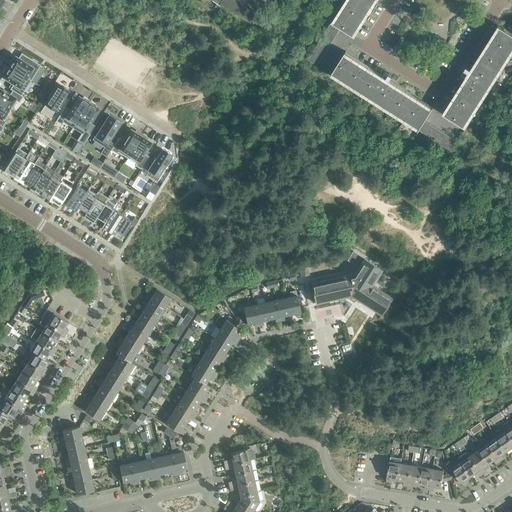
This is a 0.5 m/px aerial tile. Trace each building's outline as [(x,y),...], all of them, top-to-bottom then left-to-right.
[(234,0),(226,0),(223,6),(229,9),(234,0)] [(234,12),(240,3),(234,0),(229,9),(234,12)] [(332,21),(341,27),(355,36),(356,35),(353,34),(374,0),(348,0),(335,22),(332,20),(332,21)] [(245,6),(240,3),(234,12),(239,16),(245,6)] [(245,19),(250,10),(245,6),(239,16),(245,19)] [(256,14),(250,10),(245,19),(250,23),(256,14)] [(329,26),(338,32),(341,27),(332,21),(329,26)] [(464,69),(468,72),(466,75),(468,77),(459,92),(445,113),(443,111),(442,112),(466,127),(466,126),(464,125),(484,92),(511,48),(511,33),(498,24),(498,25),(500,27),(473,70),(470,68),(471,68),(466,65),(464,69)] [(325,32),(334,38),(338,32),(329,26),(325,32)] [(322,37),(331,43),(334,38),(325,32),(322,37)] [(318,43),(327,49),(331,43),(322,37),(318,43)] [(315,48),(324,54),(327,49),(318,43),(315,48)] [(311,54),(321,60),(324,54),(315,48),(311,54)] [(418,129),(419,130),(425,121),(434,107),(433,106),(432,109),(388,82),(390,79),(393,75),(389,72),(387,76),(383,74),(381,77),(345,54),(346,51),(331,74),(333,72),(420,127),(418,129)] [(9,66),(31,80),(41,65),(21,52),(18,58),(15,56),(9,66)] [(308,59),(317,65),(321,60),(311,54),(308,59)] [(21,95),(31,80),(9,66),(8,68),(6,67),(2,73),(4,74),(2,76),(13,83),(10,88),(12,89),(21,95)] [(53,83),(49,81),(44,88),(48,91),(53,83)] [(61,112),(64,108),(69,99),(64,96),(68,89),(58,83),(55,88),(53,87),(47,97),(49,98),(40,112),(50,118),(56,109),(61,112)] [(0,102),(11,110),(16,101),(19,102),(23,96),(21,95),(12,89),(9,95),(0,88),(0,102)] [(73,127),(90,100),(83,96),(82,98),(81,97),(77,103),(75,102),(69,112),(64,108),(61,112),(56,120),(62,124),(64,121),(73,127)] [(97,104),(90,100),(73,127),(82,133),(79,137),(85,141),(94,127),(89,124),(95,114),(93,113),(96,107),(95,107),(97,104)] [(11,110),(0,102),(0,124),(3,126),(7,120),(5,119),(11,110)] [(121,123),(109,115),(105,122),(102,120),(97,128),(100,130),(94,139),(106,146),(102,153),(107,156),(111,150),(114,144),(109,141),(121,123)] [(447,148),(453,139),(425,121),(419,130),(447,148)] [(29,129),(27,132),(37,138),(39,135),(29,129)] [(118,152),(127,157),(142,134),(136,130),(135,132),(131,129),(124,140),(119,137),(114,144),(111,150),(117,153),(118,152)] [(148,138),(142,134),(127,157),(136,163),(135,165),(141,169),(147,160),(149,156),(144,153),(151,142),(147,139),(148,138)] [(37,138),(37,139),(46,145),(46,144),(48,141),(39,135),(37,138)] [(453,139),(447,148),(451,150),(457,141),(453,139)] [(48,141),(46,144),(55,149),(57,146),(48,141)] [(57,146),(55,149),(64,155),(66,152),(57,146)] [(28,154),(18,147),(3,169),(14,176),(25,157),(28,154)] [(147,160),(141,169),(141,170),(157,180),(167,164),(168,165),(173,158),(171,157),(172,155),(161,148),(152,163),(147,160)] [(30,150),(27,155),(36,160),(39,155),(30,150)] [(66,152),(64,155),(73,161),(75,157),(66,152)] [(35,163),(25,157),(14,176),(23,181),(35,163)] [(75,157),(73,161),(83,167),(85,164),(75,157)] [(109,166),(103,162),(102,163),(99,168),(105,172),(109,166)] [(31,187),(43,168),(35,163),(23,181),(31,187)] [(31,187),(40,193),(54,171),(45,165),(43,168),(31,187)] [(88,166),(86,170),(96,176),(99,172),(88,166)] [(63,176),(54,171),(40,193),(49,198),(63,176)] [(96,176),(96,177),(104,182),(107,177),(99,172),(96,176)] [(73,182),(63,176),(49,198),(59,205),(73,182)] [(107,177),(104,182),(114,188),(116,184),(107,177)] [(116,184),(114,188),(116,189),(119,191),(122,193),(124,189),(116,184)] [(65,203),(75,210),(87,191),(77,185),(65,203)] [(75,210),(83,215),(96,194),(88,188),(87,191),(75,210)] [(150,188),(145,197),(151,201),(156,192),(150,188)] [(93,221),(104,202),(108,197),(98,191),(96,194),(83,215),(93,221)] [(124,191),(119,201),(127,205),(132,195),(124,191)] [(113,207),(104,202),(93,221),(101,226),(113,207)] [(122,214),(113,207),(101,226),(110,232),(122,214)] [(122,214),(110,232),(121,239),(130,224),(134,226),(138,220),(134,217),(132,220),(122,214)] [(315,303),(321,302),(347,296),(348,299),(353,302),(354,302),(356,299),(381,315),(392,297),(372,284),(382,269),(353,251),(349,256),(361,263),(354,273),(311,283),(315,303)] [(301,276),(309,275),(306,263),(298,265),(301,276)] [(150,298),(165,307),(171,297),(153,286),(151,289),(154,292),(150,298)] [(286,297),(290,314),(296,312),(298,317),(302,316),(296,290),(289,291),(291,296),(286,297)] [(27,296),(24,301),(21,306),(27,309),(33,299),(27,296)] [(275,299),(280,320),(284,320),(283,315),(290,314),(286,297),(275,299)] [(141,304),(159,316),(165,307),(150,298),(147,303),(143,301),(141,304)] [(264,302),(268,319),(275,317),(276,321),(280,320),(275,299),(264,302)] [(254,304),(259,325),(263,324),(262,320),(268,319),(264,302),(254,304)] [(139,316),(153,325),(159,316),(141,304),(139,308),(142,310),(139,316)] [(238,316),(242,321),(246,318),(247,323),(254,321),(255,326),(259,325),(254,304),(243,307),(244,312),(238,316)] [(27,309),(21,306),(18,310),(23,314),(27,309)] [(42,319),(65,333),(67,330),(64,328),(68,321),(48,309),(42,319)] [(189,321),(195,312),(190,309),(184,318),(189,321)] [(129,323),(147,334),(153,325),(139,316),(135,322),(131,319),(129,323)] [(184,318),(181,323),(178,328),(183,331),(189,321),(184,318)] [(226,319),(220,328),(238,340),(240,337),(236,334),(240,328),(236,325),(239,322),(236,318),(230,322),(226,319)] [(42,331),(56,340),(59,334),(63,337),(65,333),(42,319),(39,323),(45,327),(42,331)] [(127,334),(142,343),(147,334),(129,323),(127,326),(131,328),(127,334)] [(6,324),(2,331),(7,335),(11,328),(6,324)] [(36,340),(54,352),(56,348),(52,346),(56,340),(42,331),(36,328),(30,337),(36,340)] [(214,338),(229,347),(232,341),(236,343),(238,340),(220,328),(214,338)] [(6,334),(3,339),(8,343),(11,338),(6,334)] [(118,341),(136,353),(142,343),(127,334),(124,340),(120,338),(118,341)] [(214,338),(208,347),(227,358),(228,355),(225,353),(229,347),(214,338)] [(44,358),(45,358),(48,353),(52,355),(54,352),(36,340),(30,350),(33,352),(34,352),(44,358)] [(120,355),(130,361),(136,353),(118,341),(116,344),(120,347),(116,353),(119,355),(120,355)] [(177,345),(174,350),(179,353),(182,348),(177,345)] [(202,356),(217,365),(220,359),(224,362),(227,358),(208,347),(202,356)] [(28,361),(46,372),(48,369),(44,367),(49,360),(45,358),(44,358),(34,352),(33,352),(28,361)] [(110,362),(128,373),(134,364),(130,361),(120,355),(119,355),(116,361),(112,358),(110,362)] [(202,356),(197,365),(215,376),(217,373),(213,371),(217,365),(202,356)] [(22,370),(36,379),(40,373),(44,376),(46,372),(28,361),(22,370)] [(108,373),(122,382),(128,373),(110,362),(108,365),(111,367),(108,373)] [(205,383),(209,378),(213,380),(215,376),(197,365),(191,374),(194,377),(205,383)] [(17,379),(34,391),(36,387),(33,385),(36,379),(22,370),(17,379)] [(98,380),(116,392),(122,382),(108,373),(104,379),(100,376),(98,380)] [(153,376),(148,385),(152,389),(158,379),(153,376)] [(194,377),(189,386),(207,397),(209,394),(205,392),(209,386),(205,383),(194,377)] [(11,389),(25,397),(28,392),(32,394),(34,391),(17,379),(11,389)] [(97,391),(111,400),(116,392),(98,380),(96,383),(100,386),(97,391)] [(147,398),(149,393),(152,389),(148,385),(142,395),(147,398)] [(183,395),(197,404),(201,398),(205,401),(207,397),(189,386),(183,395)] [(5,398),(23,409),(25,406),(21,403),(25,397),(11,389),(5,398)] [(160,393),(155,390),(152,395),(150,398),(155,401),(160,393)] [(87,398),(105,409),(111,400),(97,391),(93,397),(89,395),(87,398)] [(0,407),(13,416),(17,410),(21,412),(23,409),(5,398),(0,394),(0,407)] [(183,395),(177,404),(195,416),(198,412),(194,410),(197,404),(183,395)] [(85,410),(88,412),(99,419),(105,409),(87,398),(85,401),(88,404),(85,410)] [(136,404),(141,407),(144,402),(139,399),(136,404)] [(172,413),(186,423),(190,417),(193,419),(195,416),(177,404),(172,413)] [(0,424),(9,431),(12,427),(4,422),(8,416),(0,411),(0,424)] [(146,416),(141,413),(138,418),(143,421),(146,416)] [(166,423),(184,434),(186,431),(182,428),(186,423),(172,413),(166,423)] [(495,415),(490,418),(493,423),(498,420),(495,415)] [(511,426),(510,427),(506,422),(502,425),(506,430),(511,439),(511,426)] [(0,430),(7,435),(9,431),(0,424),(0,430)] [(164,428),(158,424),(155,426),(157,434),(162,431),(164,428)] [(475,425),(470,429),(474,433),(478,430),(475,425)] [(61,441),(82,436),(79,426),(63,429),(64,436),(60,437),(61,441)] [(511,439),(506,430),(497,437),(506,451),(511,446),(511,439)] [(68,451),(84,447),(82,436),(61,441),(62,445),(66,444),(68,451)] [(497,437),(488,443),(500,461),(503,459),(501,455),(506,451),(497,437)] [(489,463),(494,459),(497,463),(500,461),(488,443),(479,449),(489,463)] [(66,462),(86,457),(84,447),(68,451),(69,457),(65,458),(66,462)] [(250,459),(256,458),(254,451),(253,449),(251,448),(249,448),(231,452),(232,458),(224,460),(225,465),(250,459)] [(479,449),(470,455),(483,473),(485,471),(483,467),(489,463),(479,449)] [(183,451),(172,453),(177,474),(181,473),(180,469),(187,467),(183,451)] [(172,453),(161,456),(165,472),(172,471),(173,475),(177,474),(172,453)] [(470,455),(461,462),(471,476),(477,472),(479,475),(483,473),(470,455)] [(161,456),(151,458),(156,479),(160,478),(159,474),(165,472),(161,456)] [(72,471),(89,468),(86,457),(66,462),(66,466),(71,465),(72,471)] [(156,479),(151,458),(141,460),(144,477),(151,475),(152,480),(156,479)] [(252,470),(250,459),(225,465),(226,469),(234,467),(236,473),(252,470)] [(141,460),(130,463),(135,484),(138,483),(137,478),(144,477),(141,460)] [(0,472),(11,470),(10,465),(1,467),(0,461),(0,472)] [(401,463),(390,461),(386,482),(390,483),(391,478),(397,479),(401,463)] [(452,468),(455,472),(450,473),(452,479),(453,484),(461,482),(464,486),(468,483),(465,480),(471,476),(461,462),(452,468)] [(135,484),(130,463),(119,465),(123,482),(130,480),(131,485),(135,484)] [(412,464),(401,463),(397,479),(405,480),(404,485),(408,486),(412,464)] [(422,466),(412,464),(408,486),(412,486),(412,482),(419,483),(422,466)] [(433,468),(422,466),(419,483),(426,484),(425,489),(429,489),(433,468)] [(70,483),(91,478),(89,468),(72,471),(74,478),(70,479),(70,483)] [(444,470),(433,468),(429,489),(433,490),(434,486),(441,487),(442,481),(449,479),(447,474),(443,475),(444,470)] [(0,483),(5,483),(3,477),(12,475),(11,470),(0,472),(0,483)] [(237,479),(228,481),(229,486),(255,480),(252,470),(236,473),(237,479)] [(91,478),(70,483),(71,487),(76,486),(77,493),(94,489),(91,478)] [(255,480),(229,486),(230,491),(239,489),(240,495),(257,491),(255,480)] [(0,494),(16,491),(15,487),(6,488),(5,483),(0,483),(0,494)] [(0,505),(9,503),(8,498),(17,496),(16,491),(0,494),(0,505)] [(257,491),(240,495),(241,497),(240,500),(254,509),(259,500),(257,491)] [(251,511),(254,509),(240,500),(236,505),(228,500),(226,504),(238,511),(251,511)] [(0,505),(0,511),(18,511),(20,511),(19,508),(11,509),(9,503),(0,505)]
